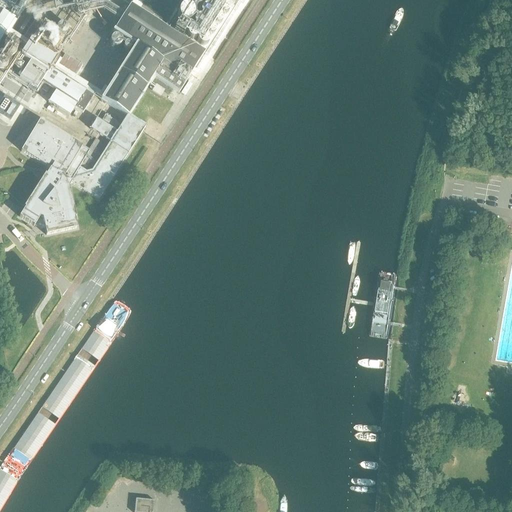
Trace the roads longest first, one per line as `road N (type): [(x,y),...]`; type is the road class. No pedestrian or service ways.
road 1 (primary): [(0,426),(281,0)]
road 2 (unclassified): [(399,511),(441,200),(511,213)]
